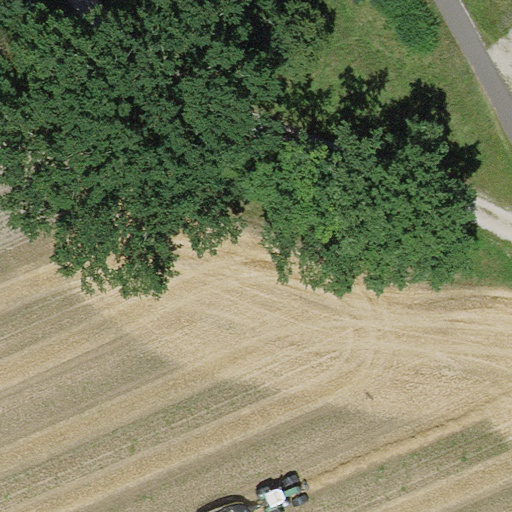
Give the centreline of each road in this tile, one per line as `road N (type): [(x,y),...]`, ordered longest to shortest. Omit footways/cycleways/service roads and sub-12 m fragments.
road 1 (track): [(511,227),(216,106),(141,61),(81,0)]
road 2 (track): [(444,0),(511,121)]
